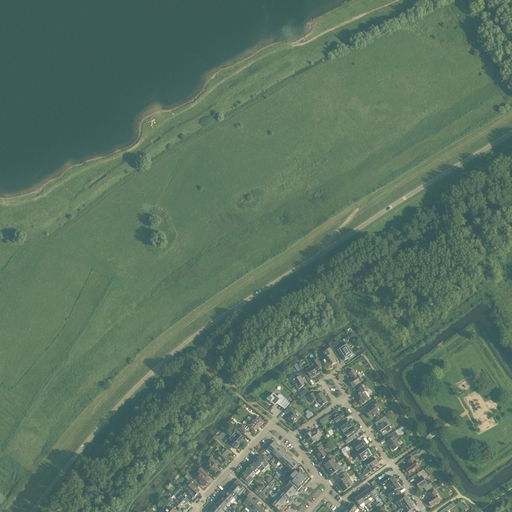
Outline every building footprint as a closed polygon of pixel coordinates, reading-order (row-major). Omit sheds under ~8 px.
[(344,361),(347,358),(346,357),(349,356),(349,357),(353,355),(350,350),(350,351),(347,348),(348,347),(345,343),(342,345),(343,346),(340,348),(340,347),(336,349),(339,354),(340,353),(341,355),(340,355),(344,361)] [(333,365),(334,365),(334,364),(335,363),(333,360),(335,358),(336,358),(329,349),(323,353),(326,357),(321,361),(324,365),(325,364),(327,368),(330,366),(331,367),(333,365)] [(321,367),(316,359),(311,363),(312,364),(310,366),(316,376),(319,374),(319,373),(321,372),(318,369),(321,367)] [(310,366),(308,364),(301,369),(306,377),(308,375),(311,379),(313,378),(316,376),(310,366)] [(353,388),(361,381),(361,380),(360,378),(359,378),(357,375),(353,370),(348,373),(352,378),(348,381),(350,383),(349,384),(350,385),(351,385),(353,388)] [(293,380),(291,382),(294,386),(295,385),(297,390),(304,386),(303,384),(304,383),(302,379),(305,377),(301,371),(296,374),(295,375),(295,376),(295,378),(296,378),(294,380),(294,379),(293,380)] [(360,405),(367,400),(370,398),(365,391),(362,387),(356,391),(358,393),(354,396),(358,401),(358,402),(360,405)] [(282,406),(285,403),(288,405),(289,403),(280,395),(279,395),(278,395),(277,395),(277,396),(276,397),(273,393),(269,397),(269,396),(266,399),(269,402),(270,403),(274,406),(277,402),(282,406)] [(327,401),(325,397),(324,398),(321,393),(315,397),(313,393),(307,397),(311,403),(316,399),(317,401),(316,401),(315,402),(318,406),(319,407),(320,406),(321,406),(323,405),(327,401)] [(375,415),(378,413),(375,409),(377,407),(374,401),(368,405),(370,408),(365,412),(368,417),(369,416),(371,419),(376,415),(375,415)] [(290,406),(284,412),(289,417),(287,419),(293,424),(296,421),(297,421),(297,420),(298,418),(295,415),(297,413),(290,406)] [(334,420),(336,423),(344,417),(340,411),(335,415),(333,413),(328,416),(331,421),(334,420)] [(257,430),(264,423),(260,419),(260,420),(256,416),(253,419),(251,419),(249,421),(249,423),(247,425),(245,425),(244,427),(241,425),(238,428),(241,431),(243,428),(246,432),(250,428),(254,432),(256,429),(257,430)] [(388,421),(385,417),(378,422),(380,424),(379,424),(379,426),(376,428),(377,429),(377,430),(378,430),(379,432),(380,431),(381,432),(380,433),(381,434),(383,435),(391,430),(388,426),(387,426),(384,423),(388,421)] [(341,430),(343,433),(352,428),(348,422),(345,424),(343,421),(335,427),(338,432),(341,430)] [(352,428),(343,433),(346,437),(343,439),(347,444),(355,438),(353,435),(356,433),(352,428)] [(240,445),(244,441),(241,438),(243,436),(236,429),(234,432),(235,433),(231,437),(240,445)] [(316,440),(322,435),(317,429),(313,432),(314,433),(312,434),(310,432),(308,433),(307,434),(304,437),(307,442),(308,441),(311,444),(316,440)] [(399,437),(395,431),(388,436),(390,439),(386,442),(388,445),(393,451),(399,446),(395,440),(399,437)] [(236,449),(240,445),(231,437),(227,441),(226,440),(224,442),(231,449),(233,447),(236,449)] [(218,438),(216,441),(223,447),(225,445),(218,438)] [(267,449),(271,452),(278,445),(273,440),(268,445),(269,446),(267,449)] [(354,448),(357,451),(364,446),(361,441),(357,443),(356,440),(348,446),(351,450),(354,448)] [(321,442),(316,446),(318,448),(314,451),(320,460),(326,455),(320,447),(323,445),(321,442)] [(271,452),(275,456),(282,449),(278,445),(271,452)] [(215,456),(215,457),(223,463),(228,458),(226,456),(229,453),(224,448),(221,451),(220,451),(217,448),(212,454),(215,456)] [(286,453),(282,449),(275,456),(279,460),(286,453)] [(357,458),(358,460),(361,458),(363,461),(371,455),(367,450),(363,453),(361,450),(353,456),(355,459),(357,458)] [(283,463),(290,456),(286,453),(279,460),(283,463)] [(255,459),(265,468),(269,464),(259,455),(255,459)] [(327,470),(335,464),(333,462),(335,461),(335,459),(332,455),(326,459),(328,462),(324,465),(325,468),(326,470),(327,470)] [(294,460),(290,456),(283,463),(287,467),(294,460)] [(405,467),(409,473),(412,472),(413,472),(414,471),(415,471),(415,470),(415,469),(419,467),(415,461),(412,456),(406,460),(408,463),(408,465),(405,467)] [(218,464),(214,460),(211,457),(211,458),(208,461),(210,463),(206,468),(213,475),(218,470),(215,468),(218,464)] [(373,458),(365,463),(365,464),(364,465),(367,468),(365,470),(363,473),(365,476),(375,468),(374,466),(377,463),(373,458)] [(265,468),(255,459),(252,463),(259,470),(261,472),(265,468)] [(294,469),(299,465),(294,460),(287,467),(291,471),(293,469),(294,469)] [(259,470),(252,463),(248,467),(255,474),(259,470)] [(337,463),(335,464),(327,470),(328,471),(327,471),(328,473),(329,473),(331,475),(335,472),(337,475),(342,471),(337,463)] [(255,474),(248,467),(244,471),(251,478),(255,474)] [(203,486),(209,480),(205,476),(207,474),(201,468),(197,472),(200,475),(196,479),(203,486)] [(428,476),(424,470),(417,474),(419,478),(414,481),(420,490),(424,487),(428,485),(423,479),(428,476)] [(251,478),(244,471),(240,476),(242,479),(241,480),(248,486),(253,480),(251,478)] [(308,479),(309,478),(309,477),(308,476),(307,476),(306,476),(305,476),(300,471),(297,474),(296,473),(295,472),(294,473),(292,474),(290,477),(292,479),(288,483),(290,484),(297,491),(308,479)] [(352,483),(352,482),(345,472),(340,476),(342,480),(336,483),(338,485),(338,486),(339,488),(339,487),(343,492),(351,487),(350,485),(351,485),(352,484),(352,483)] [(388,488),(396,482),(393,477),(388,479),(386,476),(379,481),(383,487),(386,485),(388,488)] [(195,487),(197,485),(195,483),(193,481),(190,478),(186,483),(186,485),(188,486),(185,490),(188,493),(190,495),(193,497),(199,491),(195,487)] [(400,487),(396,482),(388,488),(390,490),(386,492),(390,498),(398,493),(396,490),(400,487)] [(237,494),(238,496),(242,492),(243,493),(246,490),(239,484),(237,486),(233,483),(231,486),(232,487),(231,488),(237,494)] [(290,484),(286,488),(294,495),(297,491),(290,484)] [(377,493),(372,486),(368,490),(373,496),(377,493)] [(294,495),(286,488),(285,487),(281,491),(290,499),(294,495)] [(231,488),(230,489),(229,489),(226,491),(227,492),(233,498),(237,494),(231,488)] [(178,496),(176,498),(184,506),(186,504),(186,503),(188,501),(184,497),(186,495),(180,489),(177,493),(177,495),(178,496)] [(439,502),(440,501),(438,498),(439,497),(434,489),(428,493),(431,498),(427,501),(431,507),(436,504),(437,504),(438,504),(439,503),(439,502)] [(373,496),(368,490),(363,493),(368,499),(371,498),(372,498),(373,497),(373,496)] [(230,502),(233,498),(227,492),(226,491),(224,494),(224,495),(223,496),(230,502)] [(277,495),(286,503),(290,499),(281,491),(277,495)] [(368,499),(363,493),(359,496),(364,503),(368,499)] [(184,506),(176,498),(173,495),(171,498),(170,497),(166,501),(168,502),(169,504),(174,508),(176,506),(180,509),(181,507),(182,508),(184,506)] [(275,500),(283,507),(286,503),(277,495),(274,499),(275,500)] [(230,502),(223,496),(223,497),(222,497),(218,499),(220,500),(226,506),(230,502)] [(364,503),(359,496),(354,499),(359,506),(364,503)] [(395,500),(400,509),(410,502),(408,499),(406,497),(402,499),(400,496),(395,500)] [(246,508),(252,501),(248,497),(242,504),(246,508)] [(220,500),(218,499),(216,502),(217,503),(216,504),(222,510),(226,506),(220,500)] [(283,507),(275,500),(271,504),(274,507),(273,507),(278,511),(283,507)] [(246,508),(250,511),(256,504),(252,501),(246,508)] [(174,508),(169,504),(168,502),(162,509),(164,511),(173,511),(171,510),(174,508)] [(411,511),(411,510),(414,508),(412,506),(413,505),(410,502),(400,509),(398,510),(399,511),(411,511)]
